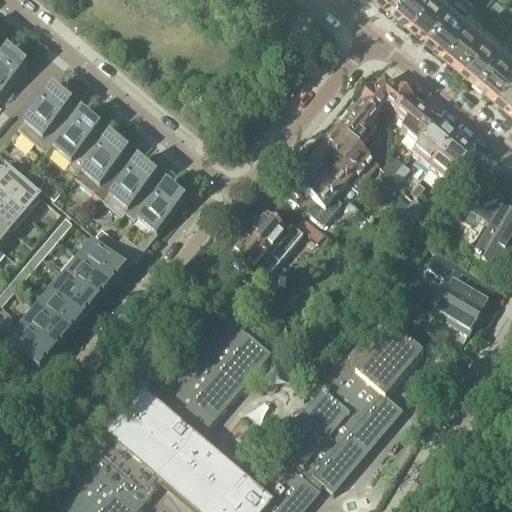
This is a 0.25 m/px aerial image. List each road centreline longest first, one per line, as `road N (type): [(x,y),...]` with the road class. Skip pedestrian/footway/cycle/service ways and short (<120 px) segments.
road 1 (residential): [(62,387),(229,191)]
road 2 (residential): [(59,55),(229,191)]
road 3 (residential): [(411,511),(511,330)]
road 4 (residential): [(229,191),(247,182),(369,43)]
road 5 (residential): [(511,141),(369,43)]
